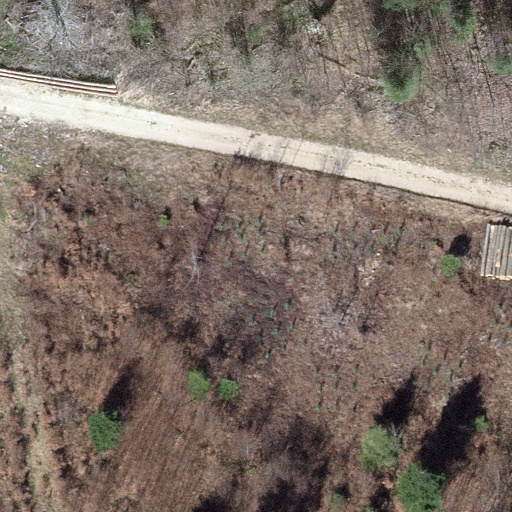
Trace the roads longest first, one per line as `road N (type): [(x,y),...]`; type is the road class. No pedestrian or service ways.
road 1 (track): [(511,206),(0,101)]
road 2 (track): [(0,295),(46,511)]
